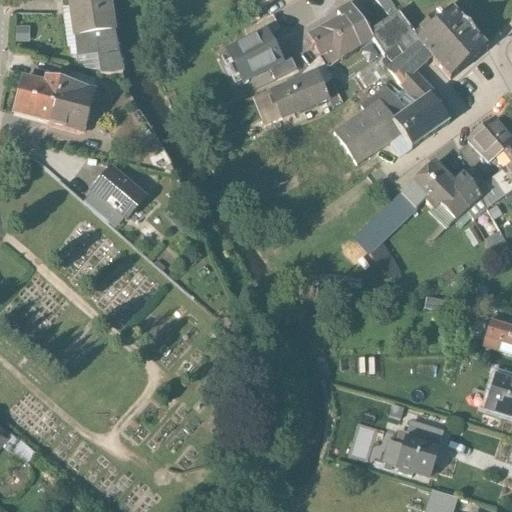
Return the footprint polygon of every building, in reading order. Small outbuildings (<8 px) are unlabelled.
[(108,0),(72,0),(75,16),(72,17),(78,59),(97,56),(100,77),(112,75),(124,72),(113,32),(108,0)] [(336,15),(340,22),(342,21),(359,50),(371,43),(367,37),(349,9),(336,15)] [(391,72),(386,76),(396,86),(410,73),(413,77),(429,61),(415,45),(417,44),(413,38),(414,38),(397,15),(367,37),(371,43),(391,72)] [(473,38),(451,15),(436,27),(432,22),(419,35),(423,39),(417,44),(415,45),(429,61),(449,83),(483,52),(471,39),(473,38)] [(340,22),(308,40),(325,72),(359,50),(342,21),(340,22)] [(280,66),(264,36),(227,55),(242,83),(260,74),(261,75),(280,66)] [(379,105),(333,137),(355,169),(388,147),(399,161),(447,127),(430,101),(433,98),(413,77),(410,73),(396,86),(412,103),(389,119),(379,105)] [(315,79),(272,97),(276,107),(275,107),(281,122),(326,104),(315,79)] [(15,117),(50,126),(60,85),(46,81),(45,87),(24,82),(15,117)] [(93,93),(60,85),(50,126),(82,134),(93,93)] [(511,147),(493,125),(466,146),(487,168),(511,147)] [(452,223),(464,213),(446,195),(452,189),(432,170),(410,192),(409,191),(402,198),(415,213),(415,214),(416,215),(425,207),(433,214),(438,209),(452,223)] [(147,199),(111,171),(93,194),(129,222),(147,199)] [(462,178),(452,189),(446,195),(464,213),(476,201),(462,178)] [(505,327),(489,322),(481,351),(511,360),(511,326),(506,325),(505,327)] [(511,387),(495,382),(485,413),(511,421),(511,387)] [(439,454),(406,443),(396,473),(399,474),(398,479),(411,484),(413,479),(430,484),(439,454)]
